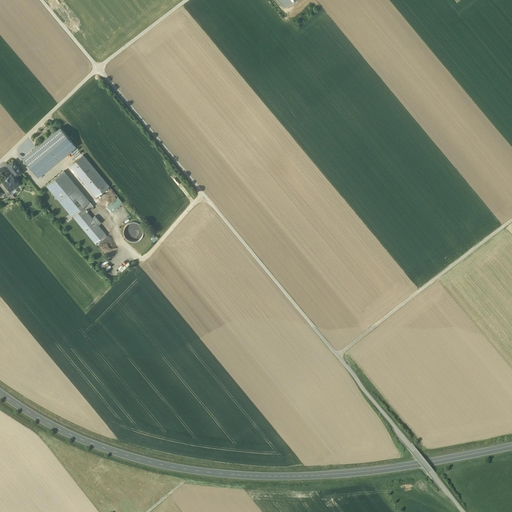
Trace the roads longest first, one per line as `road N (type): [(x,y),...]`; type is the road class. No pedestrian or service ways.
road 1 (secondary): [(511,444),(347,471),(191,470),(87,441),(0,391)]
road 2 (track): [(511,219),(336,354)]
road 3 (track): [(202,195),(336,354)]
road 4 (track): [(466,511),(336,354)]
road 5 (track): [(97,69),(202,195)]
road 6 (track): [(97,69),(0,163)]
road 7 (track): [(117,285),(202,195)]
